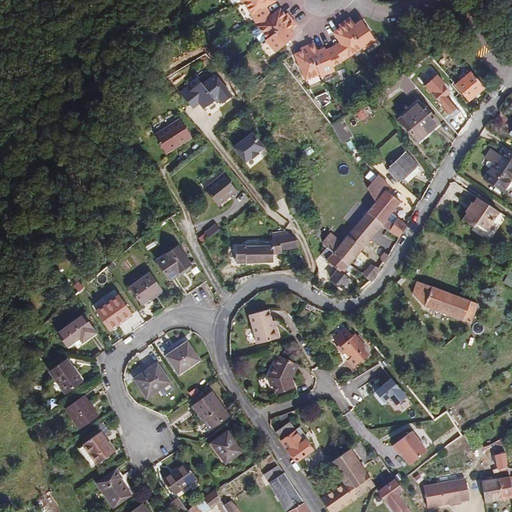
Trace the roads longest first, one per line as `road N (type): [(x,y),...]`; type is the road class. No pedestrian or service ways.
road 1 (residential): [(217,328),(237,292),(261,279),(279,280),(321,305),(358,301),(386,271),(511,70)]
road 2 (residential): [(217,328),(182,314),(118,354),(115,391),(143,441)]
road 3 (unknown): [(302,293),(313,267),(300,240),(254,197),(215,141)]
road 4 (track): [(0,132),(99,0)]
